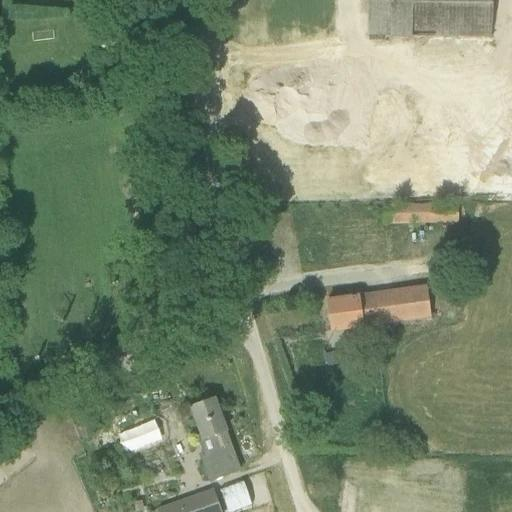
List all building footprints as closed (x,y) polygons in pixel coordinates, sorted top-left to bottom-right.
[(368,0),(368,35),(388,35),(388,28),(388,9),(388,0),(368,0)] [(115,41),(104,37),(99,54),(109,57),(115,41)] [(340,39),(241,52),(243,70),(238,70),(243,109),(282,104),(280,89),(307,85),(309,101),(365,94),(358,44),(341,47),(340,39)] [(457,222),(457,205),(384,206),(385,224),(457,222)] [(331,332),(351,329),(428,318),(424,287),(326,301),(331,332)] [(190,408),(202,439),(199,440),(206,462),(202,463),(209,481),(239,470),(222,425),(224,424),(222,418),(220,419),(213,400),(190,408)] [(435,511),(438,491),(357,482),(353,511),(435,511)] [(219,511),(212,491),(193,498),(157,510),(157,511),(219,511)]
